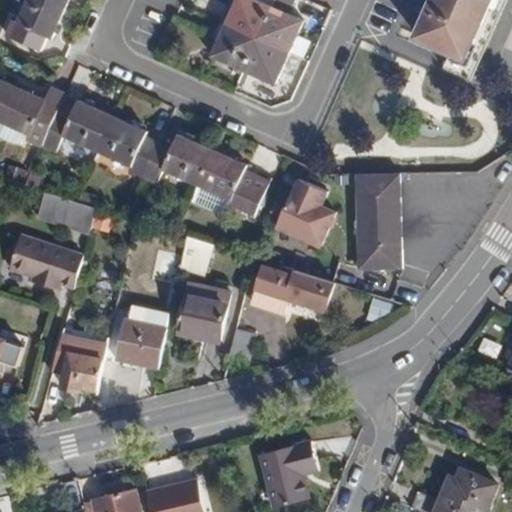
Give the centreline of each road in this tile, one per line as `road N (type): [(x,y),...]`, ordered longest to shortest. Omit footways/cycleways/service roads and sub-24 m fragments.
road 1 (residential): [(119,0),(108,35),(115,52),(281,126),(307,107),(356,0)]
road 2 (residential): [(354,372),(0,458)]
road 3 (residential): [(511,228),(413,347),(354,372)]
road 4 (residential): [(354,372),(378,432),(345,511)]
